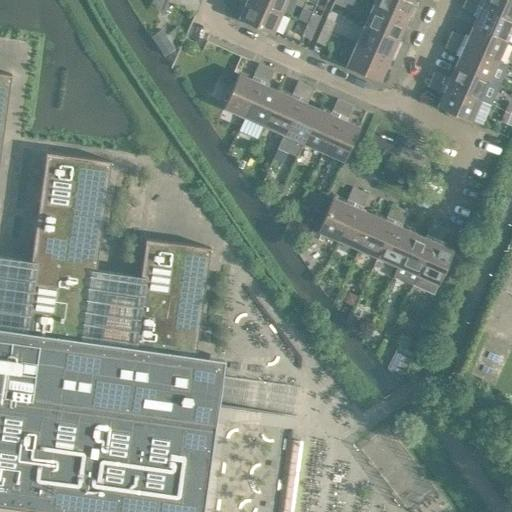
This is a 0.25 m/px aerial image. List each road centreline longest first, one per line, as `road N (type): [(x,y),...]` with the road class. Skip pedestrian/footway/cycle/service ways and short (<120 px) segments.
road 1 (residential): [(400,107),(221,31),(212,0)]
road 2 (residential): [(438,215),(472,139),(400,107)]
